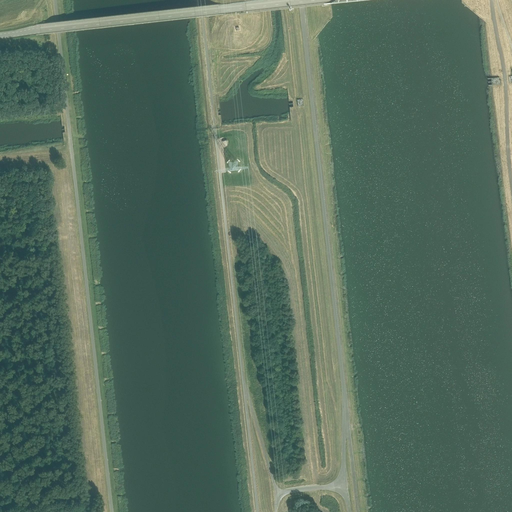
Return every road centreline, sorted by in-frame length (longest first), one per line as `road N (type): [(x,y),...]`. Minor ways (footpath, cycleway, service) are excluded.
road 1 (unclassified): [(116,511),(56,0)]
road 2 (unclassified): [(214,128),(257,511)]
road 3 (tertiary): [(0,36),(315,0)]
road 4 (unclassified): [(511,187),(491,0)]
road 5 (unclassified): [(214,128),(200,0)]
